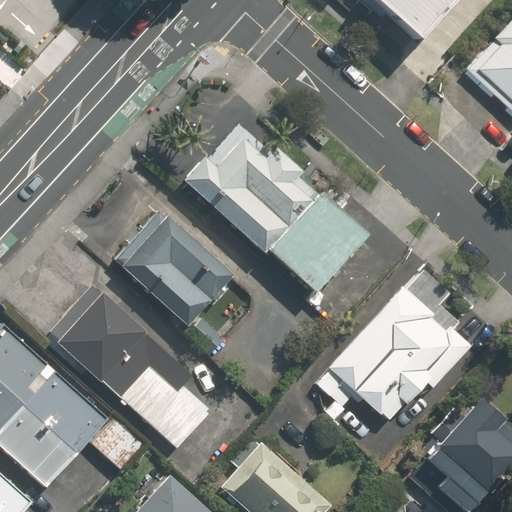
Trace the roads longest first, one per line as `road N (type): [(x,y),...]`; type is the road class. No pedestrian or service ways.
road 1 (residential): [(230,0),(511,250)]
road 2 (secondary): [(182,0),(0,198)]
